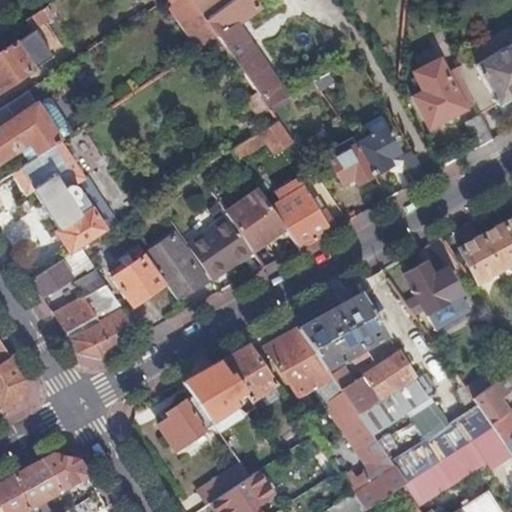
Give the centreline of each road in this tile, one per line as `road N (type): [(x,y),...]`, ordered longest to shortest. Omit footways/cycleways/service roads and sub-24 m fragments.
road 1 (residential): [(78,404),(511,165)]
road 2 (tertiary): [(0,284),(78,404)]
road 3 (tertiary): [(78,404),(146,511)]
